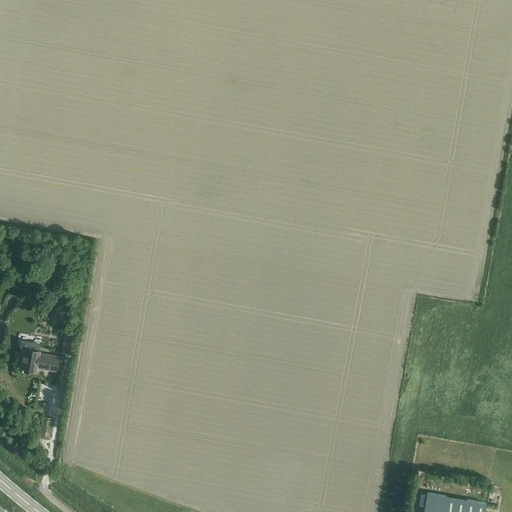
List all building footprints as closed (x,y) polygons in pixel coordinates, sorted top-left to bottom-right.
[(66,320),(62,310),(55,314),(60,323),(66,320)] [(63,345),(75,347),(79,321),(68,319),(63,345)] [(66,348),(64,358),(71,360),(72,349),(66,348)] [(57,371),(59,357),(39,353),(39,351),(22,349),(19,369),(36,372),(36,367),(57,371)] [(53,418),(43,417),(40,437),(49,438),(53,418)] [(484,511),(486,503),(427,494),(423,511),(484,511)]
